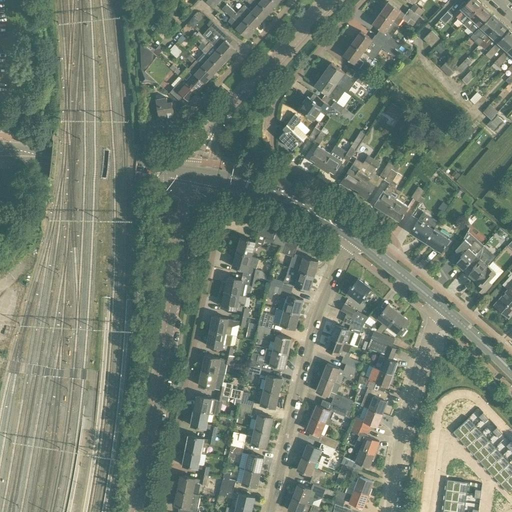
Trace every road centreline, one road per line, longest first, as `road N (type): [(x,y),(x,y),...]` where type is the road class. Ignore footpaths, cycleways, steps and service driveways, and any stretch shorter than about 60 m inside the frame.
road 1 (residential): [(395,269),(388,234),(278,160),(271,133),(283,91),(364,0)]
road 2 (tertiary): [(138,511),(200,173)]
road 3 (residential): [(270,511),(313,329),(354,238)]
road 4 (residential): [(391,511),(407,411),(442,308)]
road 5 (residential): [(333,0),(211,135)]
road 6 (secondary): [(168,168),(0,153)]
road 7 (secondary): [(354,238),(262,189),(200,173)]
road 8 (residential): [(192,113),(297,0)]
